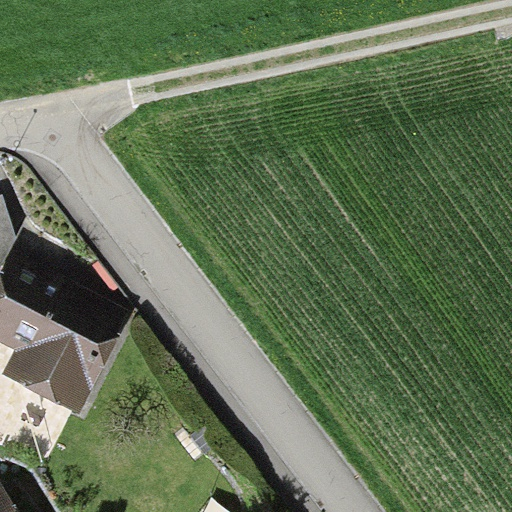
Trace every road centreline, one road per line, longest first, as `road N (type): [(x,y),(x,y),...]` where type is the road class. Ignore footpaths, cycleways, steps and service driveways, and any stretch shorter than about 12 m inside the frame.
road 1 (residential): [(0,125),(64,112),(361,511)]
road 2 (track): [(64,112),(511,24)]
